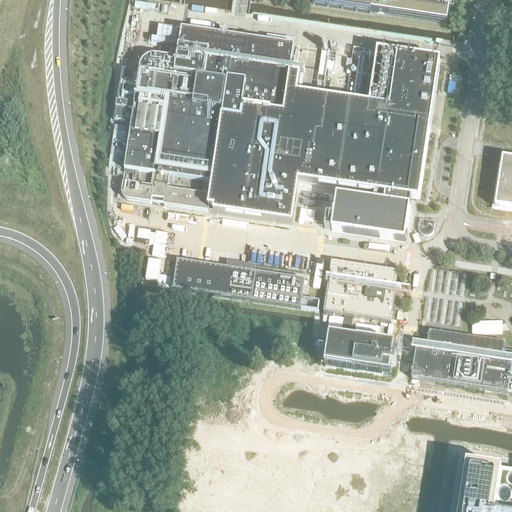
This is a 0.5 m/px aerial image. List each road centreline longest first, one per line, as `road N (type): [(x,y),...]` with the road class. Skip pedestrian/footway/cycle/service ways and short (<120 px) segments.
road 1 (motorway): [(53,511),(96,339),(96,290),(55,77),(54,0)]
road 2 (motorway): [(0,232),(35,245),(61,270),(77,316),(74,359),(30,511)]
road 3 (unclassified): [(511,250),(455,235),(487,0)]
road 4 (unclassified): [(411,397),(274,379),(265,403),(281,421),(371,431)]
